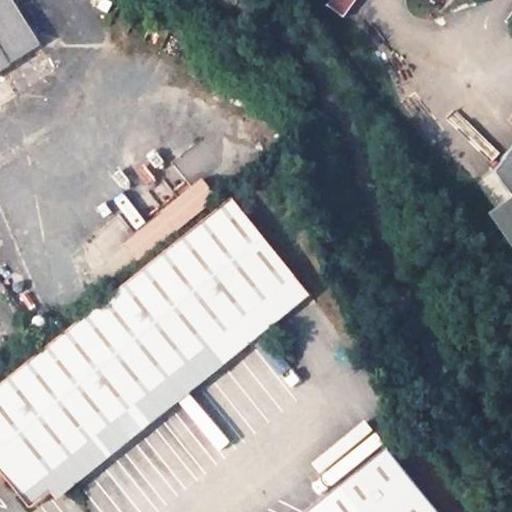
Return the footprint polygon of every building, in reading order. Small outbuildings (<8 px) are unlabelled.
[(13,0),(0,0),(0,48),(9,63),(41,42),(13,0)] [(333,0),(330,5),(348,18),(360,0),(333,0)] [(0,69),(9,63),(0,48),(0,69)] [(144,264),(221,204),(206,184),(128,246),(144,264)] [(32,511),(53,496),(42,481),(297,280),(234,204),(0,390),(0,472),(31,511),(32,511)] [(297,280),(42,481),(53,496),(55,499),(312,298),(297,280)] [(440,511),(392,449),(310,511),(440,511)]
